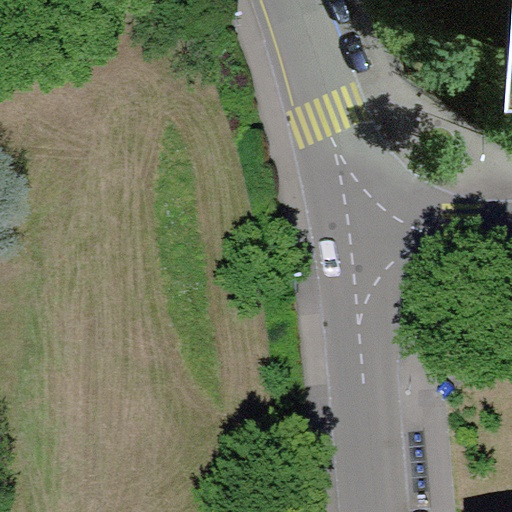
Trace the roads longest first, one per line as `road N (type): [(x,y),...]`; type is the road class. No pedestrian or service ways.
road 1 (residential): [(381,511),(350,239)]
road 2 (unclassified): [(350,239),(339,163),(283,0)]
road 3 (residential): [(511,232),(350,239)]
